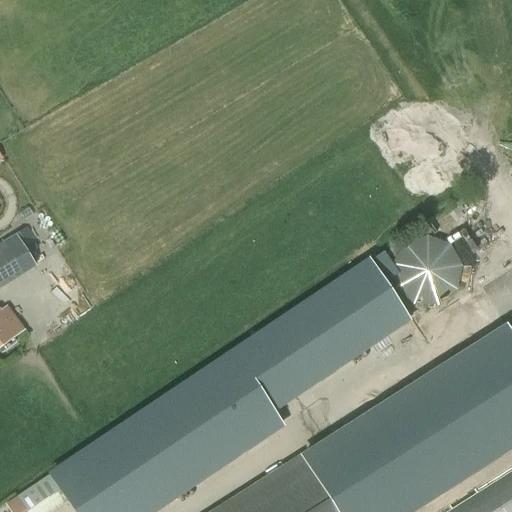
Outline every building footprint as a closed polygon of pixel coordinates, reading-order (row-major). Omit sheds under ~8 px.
[(0,288),(23,274),(34,267),(15,236),(3,243),(0,245),(0,288)] [(449,245),(426,237),(403,245),(391,265),(394,289),(415,306),(437,306),(456,291),(461,267),(449,245)] [(411,323),(370,262),(50,476),(74,511),(158,511),(283,429),(273,415),(411,323)] [(0,348),(24,330),(6,306),(0,310),(0,348)] [(215,511),(404,511),(511,443),(511,329),(509,324),(302,456),(215,511)] [(7,511),(48,511),(53,509),(36,483),(2,505),(7,511)]
